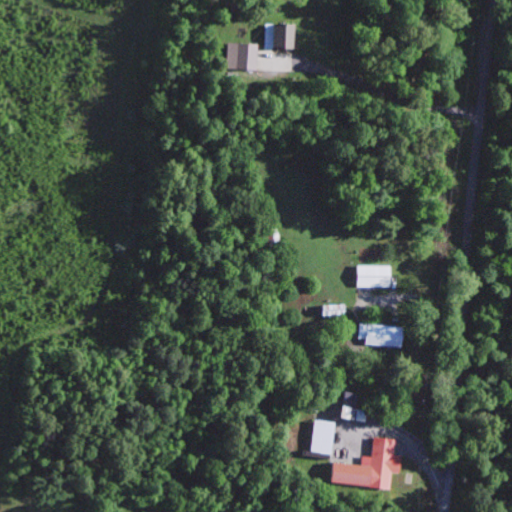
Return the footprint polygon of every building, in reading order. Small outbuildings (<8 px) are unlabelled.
[(291,25),(262,24),(261,48),(291,49),(291,25)] [(231,69),(254,70),(255,44),(232,43),(231,69)] [(398,346),(399,326),(356,325),(355,344),(398,346)] [(333,423),(314,420),(309,452),(329,455),(333,423)] [(326,483),(388,490),(390,473),(397,474),(399,456),(392,455),(393,440),(371,438),(369,458),(360,457),(359,466),(328,463),(326,483)]
